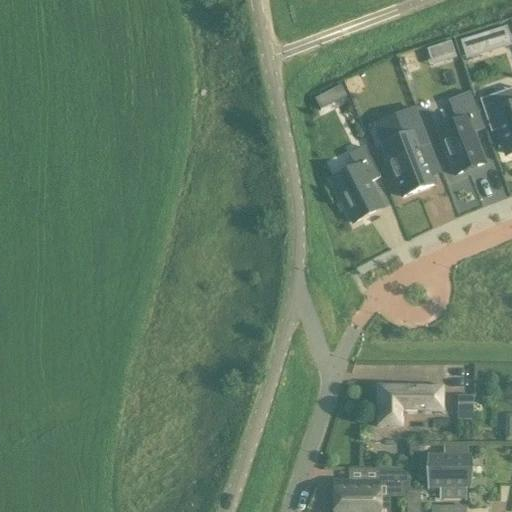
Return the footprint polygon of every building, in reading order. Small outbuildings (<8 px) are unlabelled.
[(505,26),(458,41),(465,60),(488,52),(511,45),(506,29),(505,26)] [(442,46),(448,62),(456,59),(450,43),(442,46)] [(319,110),(321,109),(345,96),(340,85),(328,91),(325,93),(321,95),(313,99),(319,110)] [(459,122),(438,129),(454,175),(484,164),(474,134),(485,130),(472,92),(451,100),(459,122)] [(511,95),(499,100),(498,97),(480,103),(490,133),(498,131),(507,156),(511,154),(511,95)] [(398,140),(383,146),(403,198),(433,187),(430,178),(428,174),(438,170),(414,110),(412,111),(415,118),(393,127),(398,140)] [(379,178),(364,148),(349,155),(355,168),(331,181),(353,223),(381,209),(369,184),(379,178)] [(442,388),(377,388),(377,412),(378,412),(378,428),(401,428),(401,412),(442,412),(442,388)] [(474,397),(457,397),(457,418),(474,418),(474,397)] [(470,458),(433,458),(433,493),(442,493),(442,499),(466,499),(466,489),(470,489),(470,458)] [(409,465),(384,465),(384,478),(409,478),(409,465)] [(379,511),(380,478),(336,478),(335,511),(379,511)] [(417,511),(418,493),(405,493),(404,511),(417,511)]
